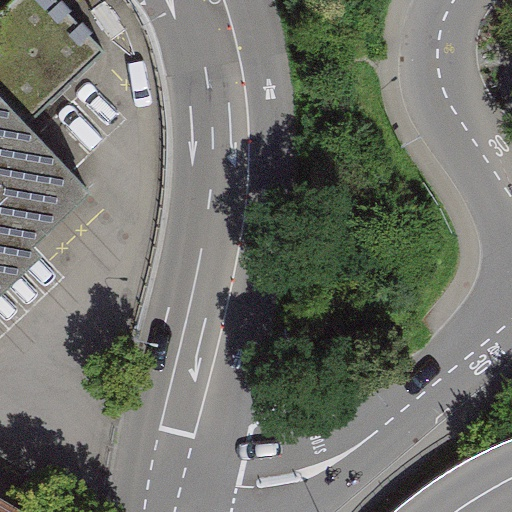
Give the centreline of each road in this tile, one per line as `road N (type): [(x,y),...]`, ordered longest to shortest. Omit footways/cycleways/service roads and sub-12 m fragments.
road 1 (secondary): [(234,91),(235,206),(180,476)]
road 2 (residential): [(511,322),(378,435),(304,480),(238,490),(180,476)]
road 3 (residential): [(457,0),(442,31),(444,91),(511,199)]
